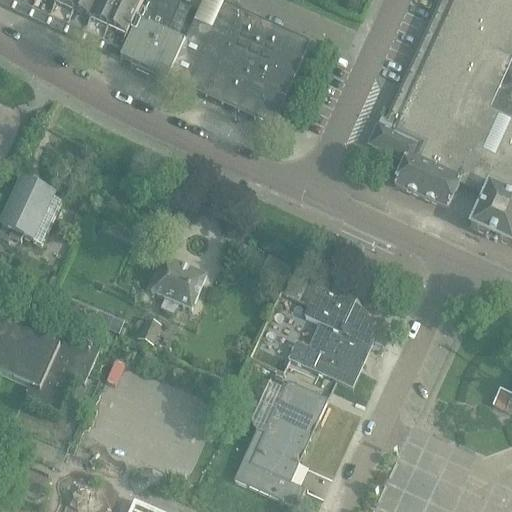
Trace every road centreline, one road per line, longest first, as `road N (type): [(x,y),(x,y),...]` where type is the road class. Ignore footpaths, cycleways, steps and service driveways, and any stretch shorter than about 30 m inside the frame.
road 1 (tertiary): [(313,194),(82,89),(0,42)]
road 2 (unclassified): [(455,260),(341,511)]
road 3 (residential): [(313,194),(399,0)]
road 4 (tertiary): [(455,260),(313,194)]
